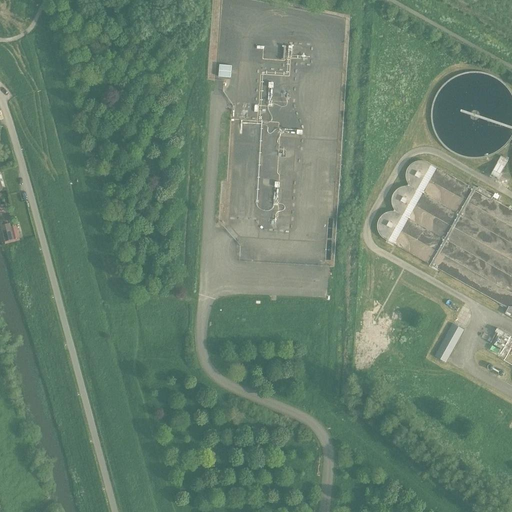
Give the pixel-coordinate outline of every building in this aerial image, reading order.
[(508,160),(506,159),(501,156),(491,175),(498,179),(508,160)] [(10,224),(2,226),(6,241),(14,239),(11,227),(10,224)] [(446,363),(446,362),(464,330),(453,324),(435,357),(446,363)] [(500,335),(494,345),(508,353),(511,345),(511,336),(497,328),(495,332),(500,335)] [(495,366),(490,363),(486,369),(492,372),(495,366)] [(500,369),(497,375),(503,378),(506,372),(500,369)]
